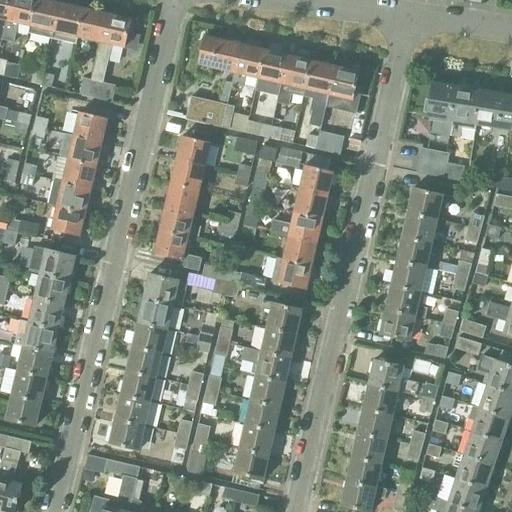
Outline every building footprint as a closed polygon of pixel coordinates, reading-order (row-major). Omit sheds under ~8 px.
[(0,0),(0,46),(1,41),(11,0),(0,0)] [(29,28),(35,0),(11,0),(1,41),(15,44),(19,26),(29,28)] [(51,40),(60,5),(37,0),(35,0),(29,28),(28,34),(51,40)] [(75,45),(77,38),(83,11),(60,5),(51,40),(75,45)] [(100,44),(107,16),(83,11),(77,38),(100,44)] [(130,34),(133,22),(107,16),(100,44),(91,82),(88,98),(111,104),(115,88),(104,85),(113,47),(124,49),(128,34),(130,34)] [(205,37),(196,75),(209,78),(211,69),(234,75),(241,46),(205,37)] [(234,75),(232,84),(242,87),(245,77),(258,80),(265,51),(241,46),(234,75)] [(265,51),(258,80),(281,86),(288,56),(265,51)] [(281,86),(277,103),(288,107),(291,96),(303,99),(311,62),(288,56),(281,86)] [(311,62),(303,99),(312,101),(310,112),(313,114),(310,126),(320,129),(326,107),(326,104),(335,67),(311,62)] [(326,104),(326,107),(356,114),(362,88),(356,86),(359,73),(357,72),(335,67),(326,104)] [(41,87),(44,75),(34,73),(31,85),(41,87)] [(51,90),(54,77),(44,75),(41,87),(51,90)] [(88,98),(91,82),(84,80),(80,97),(88,98)] [(0,108),(0,95),(3,84),(0,82),(0,120),(5,122),(8,111),(0,108)] [(191,98),(186,119),(222,128),(227,106),(227,105),(232,84),(226,83),(225,83),(221,104),(191,97),(191,98)] [(448,136),(456,89),(432,86),(430,101),(426,101),(424,114),(428,115),(427,118),(430,118),(433,123),(431,133),(448,136)] [(475,131),(476,125),(482,94),(456,89),(448,136),(460,138),(462,129),(475,131)] [(511,131),(511,98),(482,94),(476,125),(511,131)] [(222,128),(222,129),(230,130),(235,108),(227,106),(222,128)] [(29,127),(32,117),(19,114),(17,124),(29,127)] [(79,114),(74,136),(102,143),(107,121),(79,114)] [(46,131),(49,121),(36,118),(34,128),(46,131)] [(27,137),(29,127),(17,124),(14,134),(27,137)] [(268,141),(271,128),(261,126),(258,138),(268,141)] [(44,141),(46,131),(34,128),(31,139),(44,141)] [(292,146),(295,134),(271,128),(268,141),(292,146)] [(66,134),(61,158),(68,160),(97,166),(102,143),(74,136),(66,134)] [(339,157),(343,139),(319,134),(318,139),(315,151),(339,157)] [(206,166),(211,144),(182,137),(177,159),(206,166)] [(315,151),(318,139),(308,137),(305,149),(315,151)] [(278,150),(264,147),(261,159),(275,163),(275,165),(298,170),(302,153),(279,148),(278,150)] [(446,166),(447,165),(449,155),(422,149),(420,161),(446,166)] [(200,190),(206,166),(177,159),(171,183),(200,190)] [(68,160),(63,183),(91,190),(97,166),(68,160)] [(267,181),(268,178),(272,163),(259,160),(255,178),(267,181)] [(17,175),(20,164),(7,161),(5,172),(17,175)] [(446,166),(420,161),(417,173),(462,182),(464,168),(447,165),(446,166)] [(24,165),(22,175),(35,178),(37,168),(24,165)] [(249,179),(252,169),(239,166),(237,176),(249,179)] [(327,195),(332,174),(304,168),(299,188),(327,195)] [(15,185),(17,175),(5,172),(2,182),(15,185)] [(22,175),(20,183),(33,187),(35,178),(22,175)] [(247,189),(249,179),(237,176),(234,186),(247,189)] [(502,191),(505,178),(493,176),(490,188),(502,191)] [(265,193),(267,181),(255,178),(252,190),(265,193)] [(511,193),(511,180),(505,178),(502,191),(511,193)] [(52,181),(47,204),(57,206),(86,213),(91,190),(63,183),(52,181)] [(194,214),(200,190),(171,183),(165,207),(194,214)] [(322,219),(327,195),(299,188),(294,213),(322,219)] [(438,220),(443,196),(414,189),(408,213),(438,220)] [(511,200),(496,197),(494,208),(511,211),(511,200)] [(26,202),(15,199),(12,211),(23,214),(26,202)] [(57,206),(51,232),(80,238),(86,213),(57,206)] [(188,239),(194,214),(165,207),(159,231),(188,239)] [(238,225),(241,214),(228,211),(226,222),(238,225)] [(316,243),(322,219),(294,213),(291,226),(273,222),(270,233),(288,237),(316,243)] [(432,244),(438,220),(408,213),(403,237),(432,244)] [(469,228),(481,231),(485,217),(473,213),(472,214),(469,228)] [(256,230),(258,219),(245,217),(243,227),(256,230)] [(17,235),(20,224),(8,221),(5,232),(17,235)] [(37,239),(40,227),(22,222),(19,235),(37,239)] [(236,235),(238,225),(226,222),(223,232),(236,235)] [(499,241),(502,230),(489,226),(486,237),(499,241)] [(253,240),(256,230),(243,227),(241,237),(253,240)] [(474,256),(477,245),(481,231),(469,228),(462,252),(474,256)] [(198,272),(201,260),(184,256),(188,239),(159,231),(153,256),(182,263),(181,268),(198,272)] [(14,248),(17,235),(5,232),(2,245),(14,248)] [(311,267),(316,243),(288,237),(283,261),(311,267)] [(426,268),(432,244),(403,237),(397,261),(426,268)] [(69,281),(75,258),(46,251),(40,275),(69,281)] [(492,265),(495,254),(483,251),(480,261),(492,265)] [(468,280),(472,266),(474,256),(462,252),(456,277),(468,280)] [(311,267),(283,261),(276,259),(271,283),(305,290),(311,267)] [(421,292),(426,268),(397,261),(391,285),(421,292)] [(228,284),(230,272),(218,270),(216,281),(228,284)] [(238,286),(241,275),(230,272),(228,284),(238,286)] [(485,288),(488,277),(476,274),(473,285),(485,288)] [(64,305),(69,281),(40,275),(35,299),(64,305)] [(181,308),(187,284),(149,275),(144,299),(173,306),(181,308)] [(263,292),(265,280),(243,275),(240,287),(263,292)] [(464,294),(468,280),(456,277),(452,291),(464,294)] [(0,291),(7,293),(10,281),(0,278),(0,291)] [(225,297),(228,284),(216,281),(213,294),(225,297)] [(236,300),(238,286),(228,284),(225,297),(236,300)] [(426,318),(428,308),(418,306),(421,292),(391,285),(386,309),(415,316),(426,318)] [(58,330),(64,305),(35,299),(29,323),(58,330)] [(168,329),(173,306),(144,299),(138,322),(168,329)] [(297,334),(302,311),(272,304),(267,327),(297,334)] [(511,337),(511,311),(489,305),(485,317),(507,323),(504,335),(511,337)] [(409,343),(415,316),(386,309),(380,336),(409,343)] [(455,328),(459,314),(447,310),(443,324),(455,328)] [(52,354),(58,330),(29,323),(21,321),(15,345),(23,347),(52,354)] [(162,353),(168,329),(138,322),(132,346),(162,353)] [(483,339),(486,328),(463,322),(460,332),(483,339)] [(211,341),(214,327),(202,324),(199,338),(211,341)] [(451,342),(455,328),(443,324),(439,338),(451,342)] [(291,358),(297,334),(267,327),(262,351),(291,358)] [(229,345),(232,332),(220,329),(217,342),(229,345)] [(208,354),(211,341),(199,338),(196,351),(208,354)] [(478,357),(481,346),(458,338),(454,350),(478,357)] [(226,358),(229,345),(217,342),(214,355),(226,358)] [(437,348),(427,345),(425,356),(446,361),(449,349),(437,347),(437,348)] [(156,377),(162,353),(132,346),(126,370),(156,377)] [(47,378),(52,354),(23,347),(18,371),(47,378)] [(261,353),(245,349),(242,361),(258,365),(256,375),(285,382),(291,358),(262,351),(261,353)] [(511,355),(503,352),(499,363),(482,357),(477,371),(486,374),(483,384),(486,385),(511,393),(511,355)] [(426,386),(411,383),(400,381),(403,368),(375,362),(370,386),(398,393),(422,398),(435,402),(438,388),(426,385),(426,386)] [(150,401),(156,377),(126,370),(121,394),(150,401)] [(41,402),(47,378),(18,371),(12,396),(41,402)] [(200,389),(203,375),(191,373),(188,386),(200,389)] [(459,389),(462,378),(449,374),(446,385),(459,389)] [(280,407),(285,382),(256,375),(250,400),(280,407)] [(218,393),(221,380),(209,377),(206,390),(218,393)] [(509,419),(511,410),(511,393),(486,385),(478,408),(509,419)] [(197,402),(200,389),(188,386),(185,399),(197,402)] [(392,416),(398,393),(370,386),(364,410),(392,416)] [(215,407),(218,393),(206,390),(202,404),(215,407)] [(145,425),(150,401),(121,394),(115,418),(145,425)] [(35,428),(41,402),(12,396),(6,421),(35,428)] [(431,416),(435,402),(422,398),(418,413),(431,416)] [(452,413),(455,402),(443,399),(440,409),(452,413)] [(274,431),(280,407),(250,400),(245,424),(274,431)] [(509,419),(478,408),(472,406),(467,419),(474,422),(471,431),(502,441),(509,419)] [(387,441),(392,416),(364,410),(358,434),(387,441)] [(138,451),(145,425),(115,418),(109,444),(138,451)] [(189,437),(192,424),(180,421),(176,434),(189,437)] [(445,436),(447,425),(435,422),(432,432),(445,436)] [(269,455),(274,431),(245,424),(239,448),(269,455)] [(207,441),(210,428),(198,425),(195,439),(207,441)] [(494,465),(502,441),(471,431),(463,454),(494,465)] [(421,449),(425,436),(412,433),(409,446),(421,449)] [(186,450),(189,437),(176,434),(173,447),(186,450)] [(381,465),(387,441),(358,434),(352,458),(381,465)] [(28,455),(30,444),(7,438),(4,449),(0,466),(0,511),(14,511),(21,486),(12,483),(20,453),(28,455)] [(204,455),(207,441),(195,439),(191,452),(204,455)] [(418,463),(421,449),(409,446),(406,460),(418,463)] [(438,460),(441,449),(428,446),(425,457),(438,460)] [(263,481),(269,455),(239,448),(233,474),(263,481)] [(494,465),(463,454),(462,457),(456,455),(452,467),(458,469),(455,477),(486,488),(494,465)] [(127,511),(131,499),(139,466),(90,455),(87,467),(124,476),(117,502),(94,496),(90,511),(127,511)] [(375,490),(381,465),(352,458),(346,483),(375,490)] [(431,484),(434,473),(422,470),(419,481),(431,484)] [(83,471),(81,481),(88,482),(93,479),(94,474),(83,471)] [(185,491),(188,478),(177,476),(174,489),(185,491)] [(478,511),(486,488),(455,477),(447,501),(478,511)] [(209,497),(212,484),(201,482),(199,494),(209,497)] [(409,498),(412,485),(399,482),(396,495),(409,498)] [(383,501),(385,492),(375,490),(346,483),(341,508),(358,511),(370,511),(373,499),(383,501)] [(232,502),(235,491),(225,488),(222,500),(232,502)] [(256,508),(258,497),(235,491),(232,502),(256,508)] [(405,511),(409,498),(396,495),(393,508),(405,511)] [(141,511),(143,506),(141,502),(131,499),(127,511),(141,511)] [(446,504),(433,499),(429,511),(433,511),(477,511),(478,511),(447,501),(446,504)]
